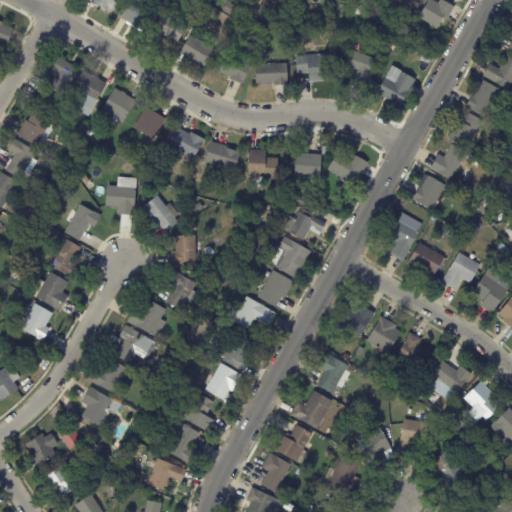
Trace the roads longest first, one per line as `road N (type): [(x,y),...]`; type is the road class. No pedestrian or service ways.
road 1 (tertiary): [(487,0),(201,511)]
road 2 (residential): [(27,0),(211,109),(258,118),(328,114),(405,145)]
road 3 (residential): [(123,263),(51,385),(0,431)]
road 4 (residential): [(340,258),(457,326),(511,370)]
